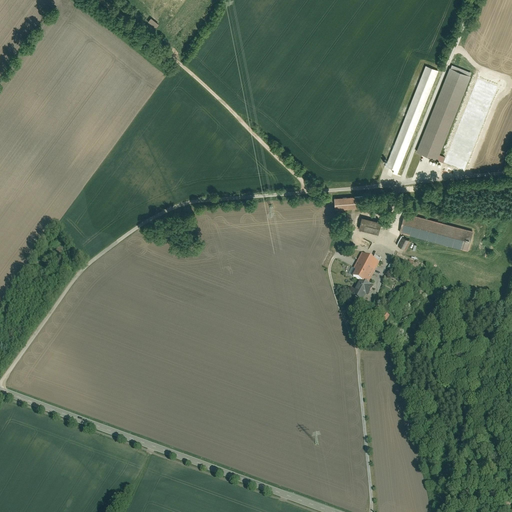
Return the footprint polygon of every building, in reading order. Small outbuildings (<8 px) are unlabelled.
[(439,72),(426,67),(386,167),(399,172),(439,72)] [(471,77),(450,69),(417,151),(438,160),(471,77)] [(361,197),(334,199),(335,211),(362,208),(361,197)] [(405,214),(400,233),(469,251),(474,232),(405,214)] [(362,218),(359,231),(379,235),(382,222),(362,218)] [(407,250),(412,241),(408,239),(403,248),(407,250)] [(360,281),(353,296),(362,300),(365,293),(369,295),(373,286),(368,284),(379,262),(361,253),(353,269),(356,271),(353,277),(360,281)]
